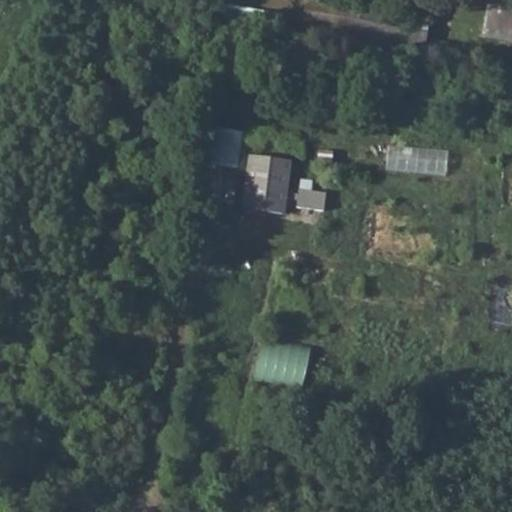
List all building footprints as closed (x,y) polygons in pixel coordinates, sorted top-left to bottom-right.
[(511,36),(511,2),(485,0),(449,0),(447,30),(511,36)] [(429,26),(359,20),(357,42),(427,48),(429,26)] [(241,167),(245,129),(209,126),(205,164),(241,167)] [(284,215),(291,162),(249,155),(242,209),(284,215)] [(296,208),(322,211),(325,193),(298,189),(296,208)] [(251,380),(302,392),(312,346),(261,335),(251,380)]
